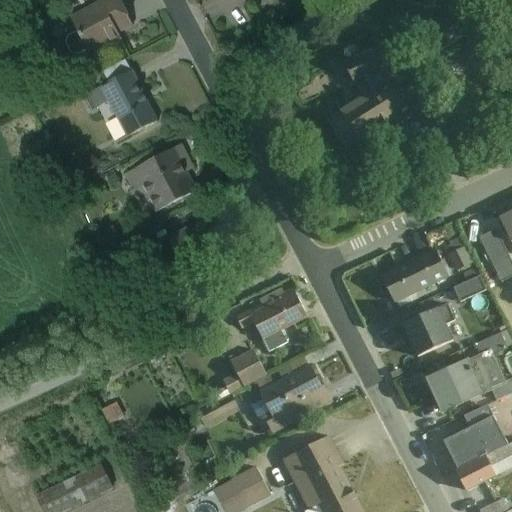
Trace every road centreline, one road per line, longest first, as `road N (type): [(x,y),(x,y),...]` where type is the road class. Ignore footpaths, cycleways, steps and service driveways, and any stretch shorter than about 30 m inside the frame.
road 1 (residential): [(317,267),(177,0)]
road 2 (residential): [(446,511),(317,267)]
road 3 (residential): [(317,267),(511,175)]
